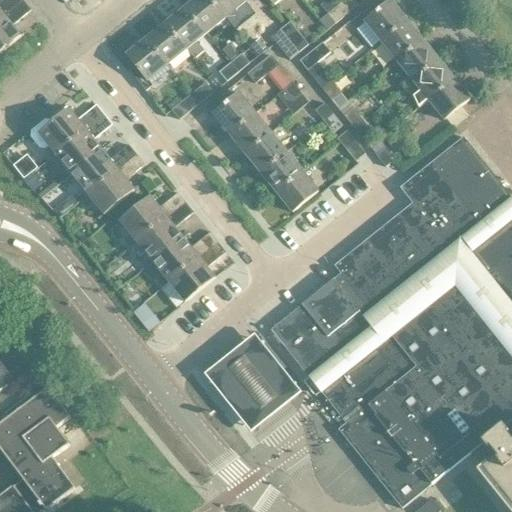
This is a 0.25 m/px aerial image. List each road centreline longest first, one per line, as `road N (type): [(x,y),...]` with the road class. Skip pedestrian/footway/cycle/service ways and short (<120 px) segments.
road 1 (residential): [(277,283),(88,44)]
road 2 (tertiary): [(154,386),(42,248),(0,223)]
road 3 (tertiary): [(283,511),(154,386)]
road 4 (residential): [(154,386),(277,283)]
road 5 (residential): [(277,283),(393,193)]
